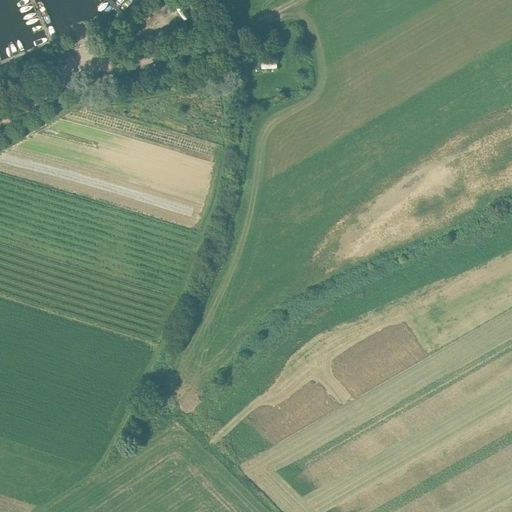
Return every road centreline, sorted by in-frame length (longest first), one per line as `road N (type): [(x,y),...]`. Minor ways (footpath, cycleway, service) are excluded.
road 1 (track): [(31,511),(111,454),(201,267),(231,168),(230,95),(214,83),(200,78),(113,98),(55,90)]
road 2 (unclassified): [(0,123),(80,73),(81,26)]
